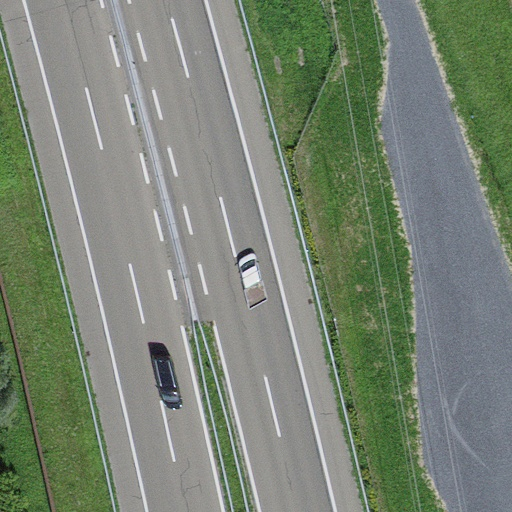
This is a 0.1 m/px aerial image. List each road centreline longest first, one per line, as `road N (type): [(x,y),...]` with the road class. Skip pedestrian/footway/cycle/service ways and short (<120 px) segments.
road 1 (motorway): [(295,511),(168,0)]
road 2 (motorway): [(62,0),(183,511)]
road 3 (track): [(352,0),(448,511)]
road 4 (track): [(482,511),(411,122),(412,43)]
road 5 (track): [(397,0),(511,350)]
